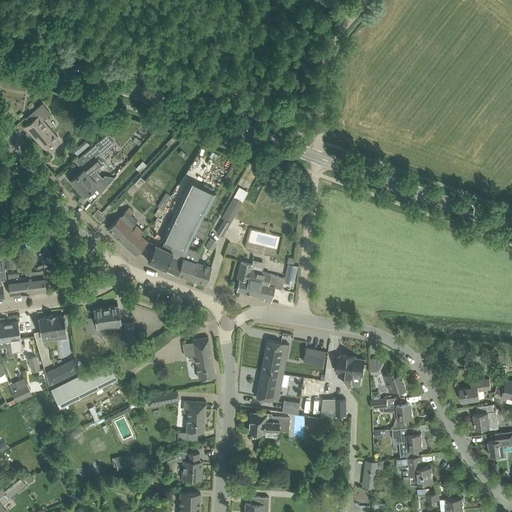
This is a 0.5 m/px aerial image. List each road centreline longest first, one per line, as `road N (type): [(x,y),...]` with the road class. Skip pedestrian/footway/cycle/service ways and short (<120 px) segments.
road 1 (tertiary): [(511,226),(0,43)]
road 2 (track): [(302,318),(323,67),(332,40),(365,0)]
road 3 (residential): [(414,356),(367,330),(302,318),(257,311),(225,322)]
road 4 (tertiary): [(221,511),(231,366),(225,322)]
road 5 (tertiary): [(124,268),(72,224),(0,127)]
road 6 (residential): [(506,495),(481,478),(414,356)]
road 7 (residential): [(0,308),(86,296),(124,268)]
